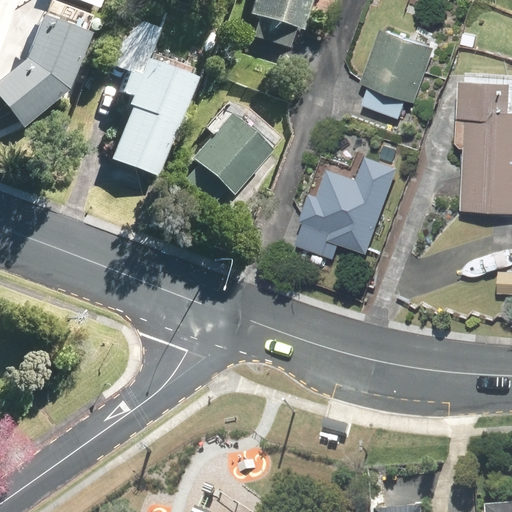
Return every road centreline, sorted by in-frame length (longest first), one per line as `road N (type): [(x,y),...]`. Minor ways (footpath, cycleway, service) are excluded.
road 1 (residential): [(211,305),(362,354),(462,375),(511,376)]
road 2 (residential): [(0,502),(155,394),(175,375),(211,305)]
road 3 (residential): [(0,227),(211,305)]
